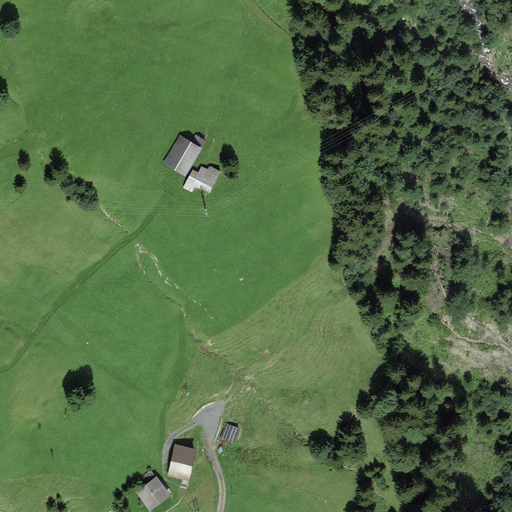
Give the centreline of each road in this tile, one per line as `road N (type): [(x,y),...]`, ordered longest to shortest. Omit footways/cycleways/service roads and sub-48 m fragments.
road 1 (track): [(0,369),(167,190)]
road 2 (track): [(180,307),(180,365),(162,411),(164,464)]
road 3 (track): [(163,452),(173,436),(211,420),(220,511)]
